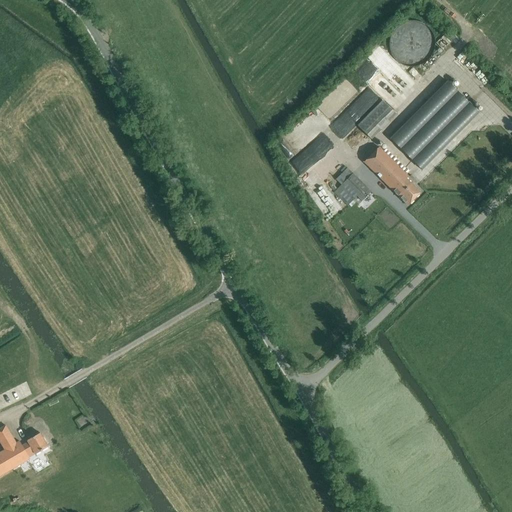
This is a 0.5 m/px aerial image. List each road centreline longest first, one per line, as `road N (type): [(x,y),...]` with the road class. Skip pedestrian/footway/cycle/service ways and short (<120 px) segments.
road 1 (unclassified): [(302,394),(82,19),(58,0)]
road 2 (unclassified): [(302,394),(511,187)]
road 3 (unclassified): [(367,511),(302,394)]
